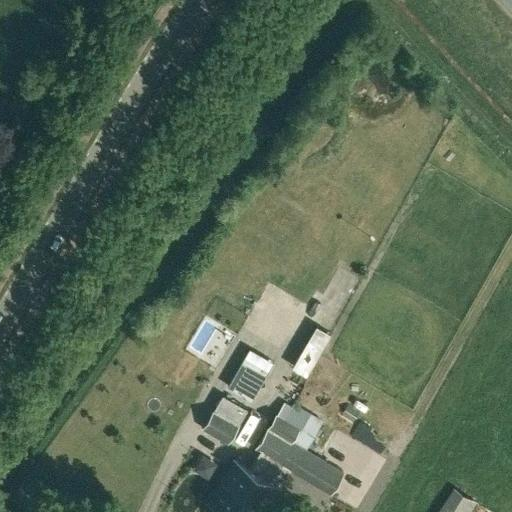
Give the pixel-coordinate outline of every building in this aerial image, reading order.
[(251,401),(264,380),(239,365),(227,386),(241,395),(251,401)] [(223,394),(215,407),(203,428),(229,443),(240,423),(239,422),(247,408),(223,394)] [(293,442),(289,451),(282,462),(267,454),(266,455),(267,456),(257,474),(235,511),(266,511),(268,509),(270,511),(283,489),(270,481),(280,463),(331,493),(343,471),(306,449),(323,419),(293,401),(284,417),(301,427),(293,442)] [(348,403),(342,413),(353,421),(360,411),(348,403)] [(225,511),(235,511),(257,474),(267,456),(266,455),(267,454),(282,462),(289,451),(293,442),(301,427),(284,417),(277,413),(256,448),(261,451),(249,469),(234,461),(210,502),(225,511)]
